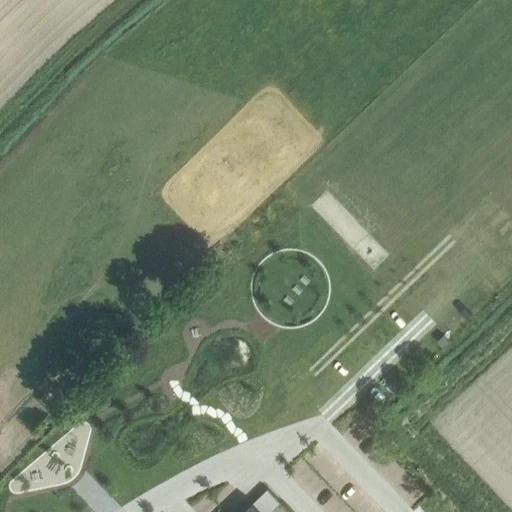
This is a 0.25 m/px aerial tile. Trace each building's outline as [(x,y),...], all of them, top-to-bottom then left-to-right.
[(475,156),(511,121),(511,120),(500,108),(462,143),(475,156)] [(377,226),(396,243),(426,210),(408,193),(377,226)] [(0,489),(21,511),(81,511),(281,320),(231,267),(0,489)] [(302,314),(283,332),(301,350),(322,330),(307,313),(323,298),(313,288),(295,306),(302,314)] [(382,386),(369,371),(364,375),(351,361),(319,390),(345,419),(382,386)] [(262,511),(253,501),(241,511),(262,511)]
